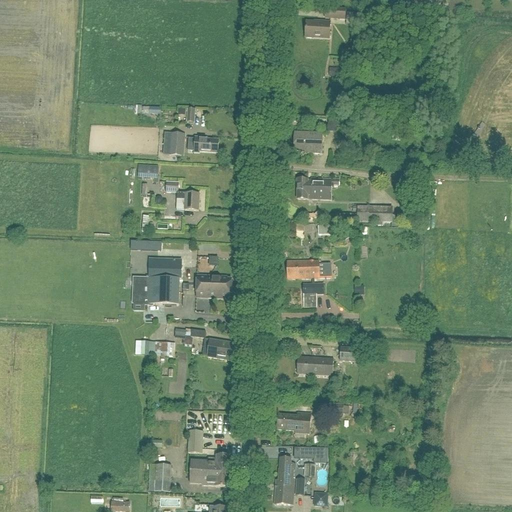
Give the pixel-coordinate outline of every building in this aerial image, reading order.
[(325,20),(345,21),(346,11),(326,10),(325,20)] [(347,14),(346,26),(353,26),(360,26),(361,15),(347,14)] [(305,39),(329,41),(330,23),(319,22),(319,24),(306,23),(305,39)] [(350,51),(340,51),(340,60),(349,60),(350,51)] [(339,70),(330,70),(329,78),(338,79),(339,70)] [(336,134),(337,123),(337,119),(329,119),(329,123),(328,123),(328,133),(336,134)] [(293,152),(304,152),(304,154),(322,155),(323,134),(294,133),(293,152)] [(166,135),(164,135),(163,156),(168,156),(184,157),(185,136),(166,135)] [(195,138),(195,140),(188,140),(187,152),(194,153),(194,155),(199,155),(200,154),(218,155),(219,141),(206,141),(207,139),(195,138)] [(137,179),(142,179),(153,180),(153,183),(158,183),(158,167),(138,166),(137,179)] [(297,201),(331,202),(332,187),(339,187),(339,181),(322,180),(322,182),(308,181),(297,181),(297,201)] [(200,195),(178,194),(178,184),(166,183),(166,194),(177,194),(177,201),(185,201),(184,212),(199,213),(200,195)] [(392,208),(357,208),(357,224),(392,224),(392,208)] [(318,227),(318,237),(332,237),(332,227),(318,227)] [(149,260),(149,279),(133,279),(132,305),(179,307),(180,280),(182,280),(182,261),(149,260)] [(303,286),(303,303),(303,309),(317,308),(317,296),(323,296),(323,286),(315,286),(315,280),(319,280),(319,262),(288,263),(288,281),(311,280),(311,286),(303,286)] [(197,288),(231,290),(232,281),(227,281),(227,279),(197,278),(197,288)] [(231,290),(197,288),(196,299),(226,300),(226,298),(231,298),(231,290)] [(211,313),(211,302),(201,301),(201,312),(211,313)] [(206,333),(191,331),(186,331),(176,330),(175,337),(191,339),(205,340),(206,333)] [(234,363),(236,345),(210,341),(207,359),(234,363)] [(155,358),(167,358),(174,358),(175,344),(168,344),(156,344),(155,358)] [(340,348),(339,363),(360,364),(361,349),(340,348)] [(334,360),(298,358),(297,375),(333,377),(334,360)] [(337,392),(336,399),(346,400),(347,392),(337,392)] [(326,405),(325,415),(343,417),(344,407),(326,405)] [(294,434),(310,435),(311,416),(299,415),(298,418),(278,416),(277,431),(294,432),(294,434)] [(187,455),(203,455),(204,433),(188,432),(187,455)] [(162,442),(150,442),(150,449),(162,450),(162,442)] [(191,462),(191,474),(229,476),(230,457),(216,457),(216,463),(191,462)] [(276,481),(274,506),(293,507),(294,481),(293,481),(294,467),(291,467),(291,460),(280,460),(280,471),(279,471),(278,482),(276,481)] [(149,466),(149,494),(167,494),(170,494),(171,467),(156,466),(149,466)] [(314,478),(315,474),(315,466),(313,466),(306,466),(306,478),(314,478)] [(229,476),(191,474),(190,485),(208,486),(208,487),(216,487),(216,488),(228,489),(229,476)] [(295,496),(304,497),(305,481),(296,480),(295,496)] [(316,494),(317,506),(328,505),(328,494),(316,494)] [(129,511),(130,503),(111,503),(110,511),(129,511)]
